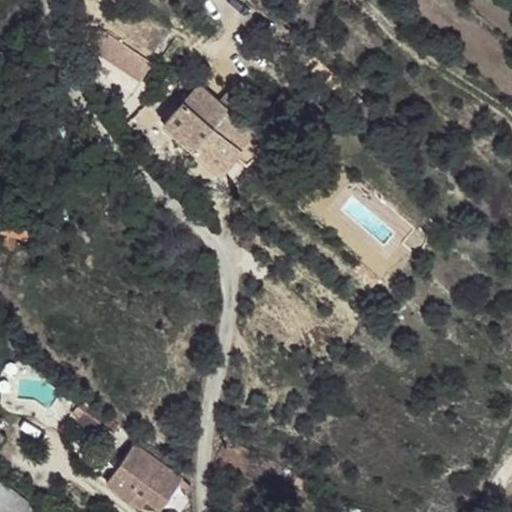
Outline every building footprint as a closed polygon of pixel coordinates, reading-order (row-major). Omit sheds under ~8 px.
[(123,41),(101,26),(91,42),(114,58),(123,41)] [(158,61),(147,54),(137,70),(148,78),(158,61)] [(255,129),(199,82),(165,123),(220,171),(255,129)] [(180,481),(131,444),(103,483),(138,508),(148,500),(160,509),(180,481)] [(31,511),(0,487),(0,511),(31,511)]
